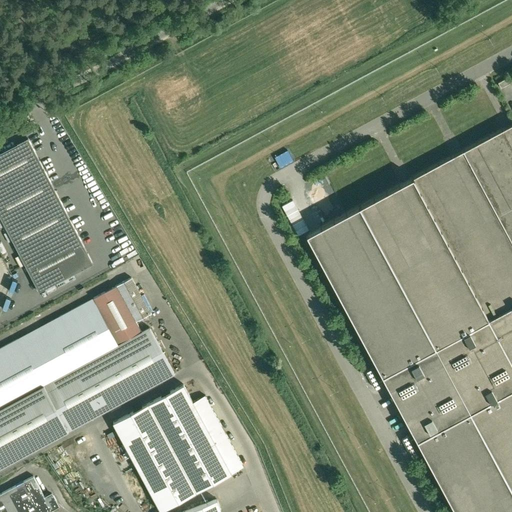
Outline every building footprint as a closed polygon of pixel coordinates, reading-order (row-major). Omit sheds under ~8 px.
[(511,511),(511,123),(306,235),(455,511),(511,511)] [(94,263),(29,138),(0,152),(0,214),(39,291),(94,263)] [(132,277),(0,347),(0,467),(69,430),(175,373),(150,327),(142,331),(136,320),(151,313),(132,277)] [(7,309),(11,298),(4,296),(0,307),(7,309)] [(184,383),(113,421),(161,510),(232,472),(193,401),(184,383)] [(244,466),(205,394),(193,401),(232,472),(244,466)] [(34,475),(0,493),(0,511),(53,511),(51,507),(57,500),(54,494),(47,498),(34,475)] [(222,511),(217,498),(181,511),(222,511)]
